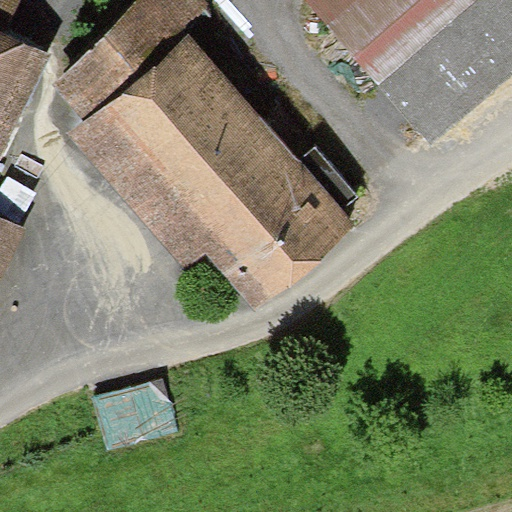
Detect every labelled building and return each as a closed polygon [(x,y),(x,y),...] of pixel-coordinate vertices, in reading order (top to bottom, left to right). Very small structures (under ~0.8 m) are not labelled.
[(0,0),(0,19),(5,22),(16,0),(0,0)] [(132,0),(60,62),(96,104),(186,27),(211,5),(206,0),(132,0)] [(511,0),(352,0),(332,17),(385,78),(476,0),(511,0)] [(511,0),(476,0),(385,78),(427,127),(511,55),(511,0)] [(5,22),(0,19),(0,100),(14,107),(46,42),(5,22)] [(96,104),(207,232),(312,142),(280,105),(264,118),(186,27),(96,104)] [(0,134),(14,107),(0,100),(0,134)] [(315,139),(312,142),(207,232),(261,295),(312,251),(351,218),(339,205),(358,189),(315,139)] [(109,445),(177,426),(163,373),(95,391),(109,445)]
